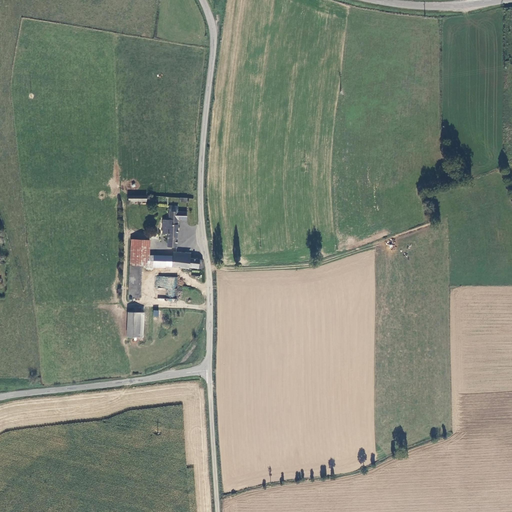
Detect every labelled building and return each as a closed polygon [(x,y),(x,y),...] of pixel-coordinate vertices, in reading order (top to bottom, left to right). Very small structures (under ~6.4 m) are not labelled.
[(177,206),(169,206),(168,221),(161,220),(161,233),(167,233),(166,242),(166,247),(177,248),(178,224),(177,224),(178,219),(186,220),(187,212),(177,212),(177,206)] [(145,264),(146,254),(147,240),(129,238),(128,267),(141,268),(145,268),(145,264)] [(170,256),(162,255),(152,254),(152,255),(151,264),(158,265),(170,266),(170,256)] [(172,256),(171,266),(187,267),(187,266),(201,268),(201,260),(172,256)] [(139,300),(141,268),(128,267),(126,299),(139,300)] [(156,276),(155,285),(177,286),(177,277),(156,276)] [(128,311),(127,337),(139,337),(140,312),(128,311)]
